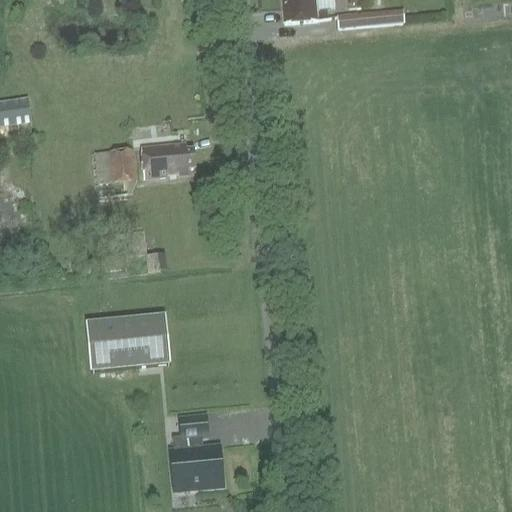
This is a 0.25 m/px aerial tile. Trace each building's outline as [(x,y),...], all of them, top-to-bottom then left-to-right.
[(281,0),(283,26),(318,24),(317,0),(316,0),(281,0)] [(337,15),(338,32),(387,28),(386,15),(358,17),(357,13),(337,15)] [(29,101),(0,104),(0,130),(32,126),(29,101)] [(191,175),(198,175),(196,154),(189,155),(189,149),(143,153),(146,185),(192,181),(191,175)] [(98,187),(137,184),(135,152),(95,155),(98,187)] [(104,237),(107,260),(152,255),(149,232),(104,237)] [(170,368),(166,318),(85,325),(90,376),(170,368)] [(173,494),(224,489),(220,451),(203,452),(202,440),(208,440),(206,421),(183,423),(179,423),(181,441),(172,441),(174,455),(170,455),(173,494)]
